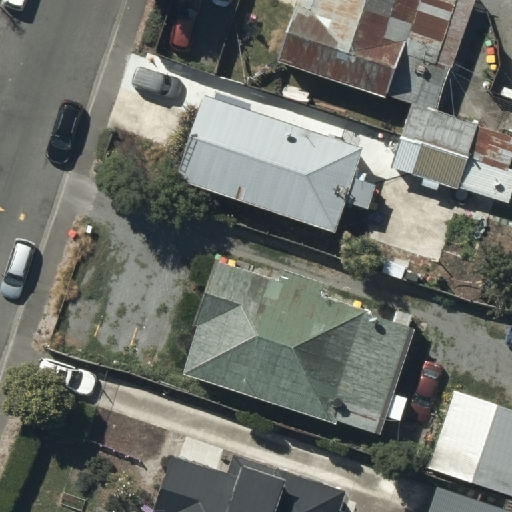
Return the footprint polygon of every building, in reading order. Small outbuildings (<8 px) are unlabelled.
[(511,144),(511,128),(429,102),(462,0),(293,0),(277,49),(413,93),(402,127),(507,161),(511,144)] [(182,169),(329,218),(357,137),(210,88),(182,169)] [(180,356),(379,422),(413,318),(214,252),(180,356)] [(430,458),(509,484),(511,474),(511,405),(453,387),(430,458)] [(334,511),(343,486),(252,457),(248,471),(177,448),(155,511),(334,511)] [(426,511),(511,511),(511,503),(437,481),(426,511)]
